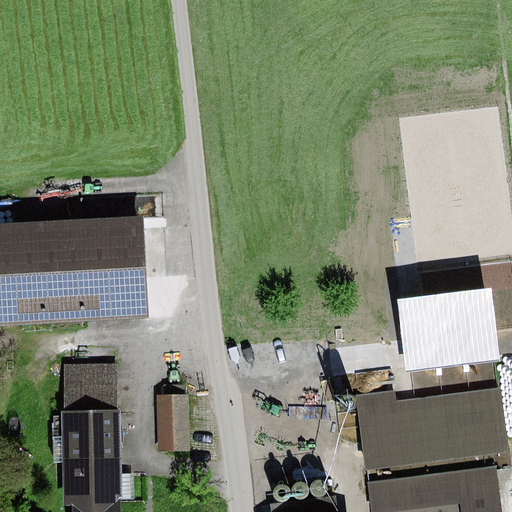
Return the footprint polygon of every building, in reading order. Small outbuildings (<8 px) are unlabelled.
[(142,224),(0,230),(0,329),(147,323),(142,224)] [(490,291),(397,304),(407,371),(500,357),(490,291)] [(118,364),(62,364),(63,457),(121,456),(118,364)] [(397,395),(362,399),(370,474),(509,458),(502,395),(398,407),(397,395)] [(347,412),(350,412),(352,411),(355,409),(356,407),(356,404),(356,401),(355,399),(353,397),(350,396),(348,396),(345,396),(343,397),(341,399),(340,402),(340,404),(340,407),(342,409),(344,411),(347,412)] [(192,399),(159,398),(156,452),(189,453),(192,399)] [(121,511),(121,456),(63,457),(63,506),(72,506),(71,511),(121,511)] [(499,511),(495,476),(355,494),(357,511),(499,511)] [(313,496),(315,497),(318,498),(320,498),(323,498),(325,496),(327,494),(328,491),(328,488),(326,485),(324,483),(322,481),(319,481),(316,482),(313,483),(311,486),(311,488),(310,491),(311,494),(313,496)] [(295,497),(297,499),(300,500),(302,500),(305,499),(307,498),(309,495),(310,492),(310,489),(308,487),(306,484),(304,483),(301,483),(298,483),(295,485),(293,487),(293,490),(292,493),(293,495),(295,497)] [(276,500),(278,502),(280,502),(283,502),(286,502),(288,500),(290,498),(291,495),(290,492),(289,489),(287,487),(284,486),(282,485),(279,486),(276,487),(274,490),(273,492),(273,495),(274,498),(276,500)]
